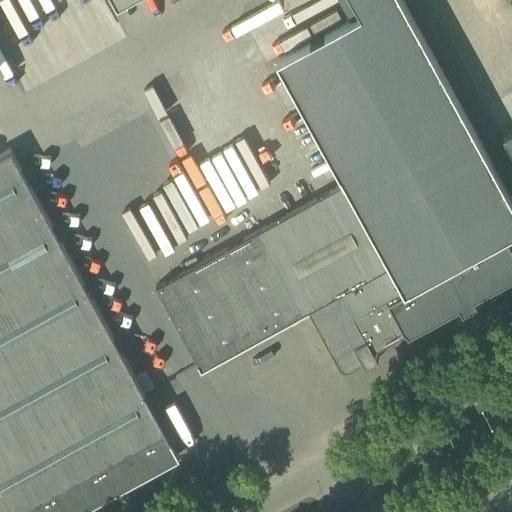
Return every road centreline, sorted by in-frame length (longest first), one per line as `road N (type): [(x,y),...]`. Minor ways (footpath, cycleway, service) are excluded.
road 1 (tertiary): [(511,373),(258,511)]
road 2 (tertiary): [(344,511),(511,425)]
